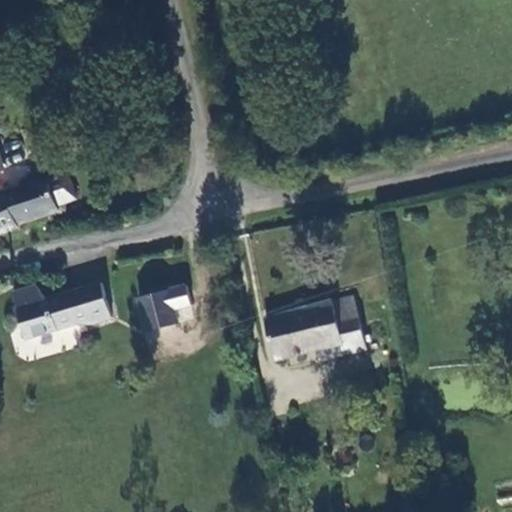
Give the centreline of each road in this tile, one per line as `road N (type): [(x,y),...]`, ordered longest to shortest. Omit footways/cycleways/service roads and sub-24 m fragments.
road 1 (unclassified): [(232,202),(511,151)]
road 2 (unclassified): [(178,0),(232,202)]
road 3 (unclassified): [(50,244),(232,202)]
